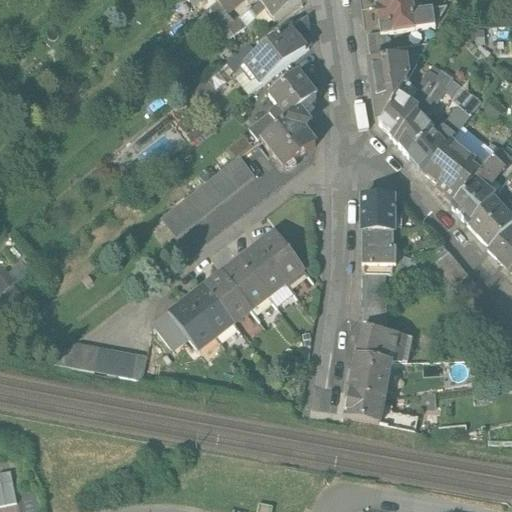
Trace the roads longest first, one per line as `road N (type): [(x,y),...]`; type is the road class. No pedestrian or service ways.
road 1 (residential): [(323,412),(340,319),(347,147)]
road 2 (residential): [(511,296),(382,165),(347,147)]
road 3 (residential): [(347,147),(328,0)]
